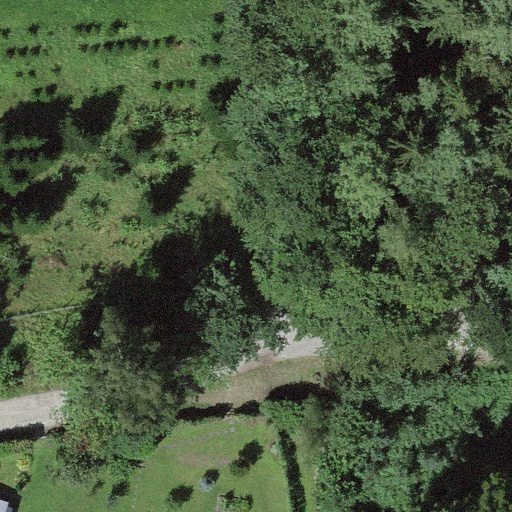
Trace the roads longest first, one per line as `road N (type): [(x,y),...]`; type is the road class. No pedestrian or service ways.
road 1 (track): [(0,410),(142,389),(284,334),(511,365)]
road 2 (track): [(292,0),(284,334)]
